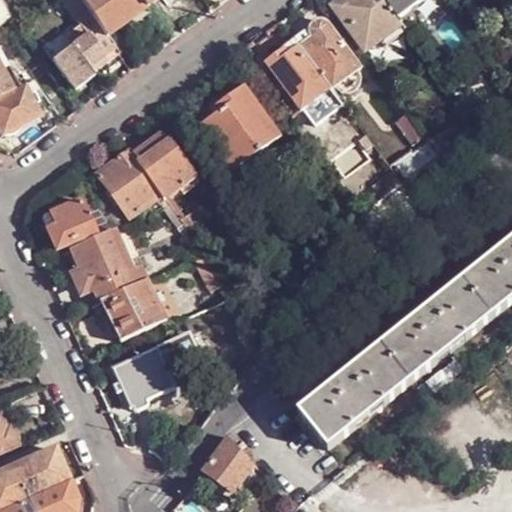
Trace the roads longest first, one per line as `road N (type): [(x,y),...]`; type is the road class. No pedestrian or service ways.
road 1 (residential): [(141,507),(206,435),(344,243),(423,177),(511,124)]
road 2 (residential): [(0,198),(269,0)]
road 3 (residential): [(0,210),(141,507)]
